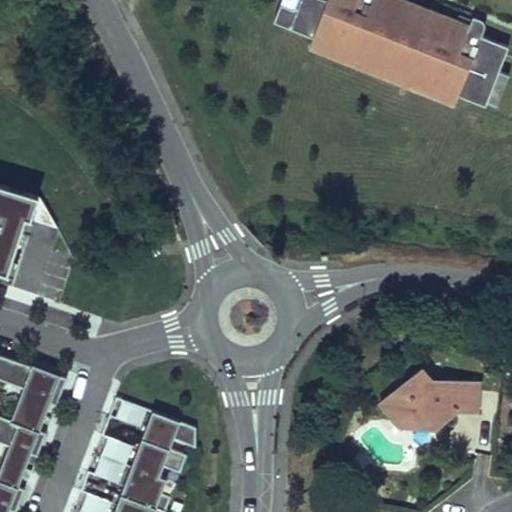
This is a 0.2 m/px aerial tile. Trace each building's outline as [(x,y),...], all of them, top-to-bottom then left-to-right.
[(285,24),(279,42),(318,56),(465,108),(493,118),(495,112),(505,116),(511,97),(511,83),(506,81),(511,64),(511,56),(487,48),(490,37),(490,35),(489,33),(487,32),(484,30),(478,29),(475,37),(474,43),(461,38),(463,33),(435,23),(434,29),(381,11),(383,1),(382,0),(308,0),(299,28),(285,24)] [(293,0),(285,24),(299,28),(308,0),(293,0)] [(475,37),(463,33),(461,38),(474,43),(475,37)] [(461,119),(465,108),(318,56),(314,67),(461,119)] [(38,213),(46,188),(0,174),(0,182),(20,188),(0,258),(0,257),(0,262),(23,269),(38,213)] [(0,257),(0,258),(20,188),(0,182),(0,257)] [(56,206),(46,188),(38,213),(65,221),(63,216),(56,206)] [(0,511),(13,511),(17,504),(23,507),(32,483),(26,480),(38,448),(45,451),(54,427),(47,425),(57,398),(64,400),(74,372),(4,349),(0,360),(0,371),(29,382),(17,414),(2,408),(0,414),(0,434),(15,440),(3,473),(0,471),(0,511)] [(421,360),(380,398),(396,419),(432,424),(454,406),(477,410),(482,380),(455,375),(441,387),(421,360)] [(169,511),(178,490),(169,486),(174,472),(167,470),(170,460),(187,466),(194,448),(177,441),(180,433),(203,441),(203,421),(129,393),(122,410),(117,409),(109,429),(115,431),(101,467),(95,465),(88,485),(94,487),(84,511),(169,511)]
